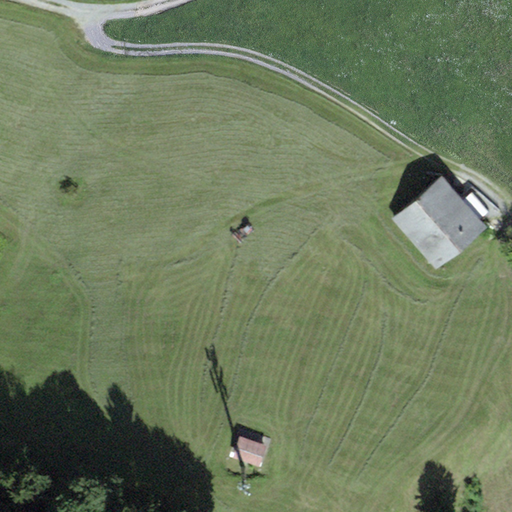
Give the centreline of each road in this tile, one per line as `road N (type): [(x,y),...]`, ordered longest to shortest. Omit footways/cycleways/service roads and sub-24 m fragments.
road 1 (track): [(507,232),(501,197),(239,53),(95,44),(95,16)]
road 2 (track): [(22,0),(95,16),(185,0)]
